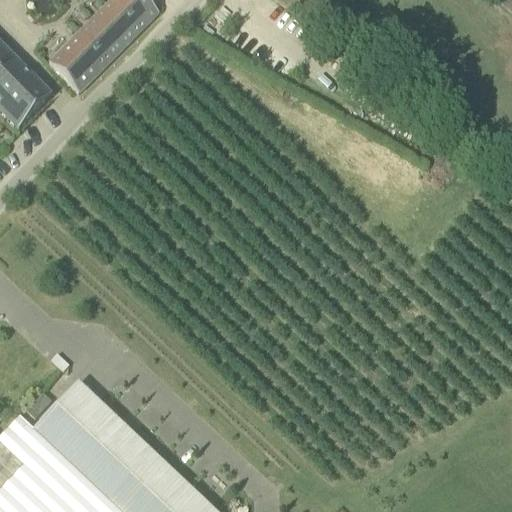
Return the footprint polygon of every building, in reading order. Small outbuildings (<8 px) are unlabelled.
[(78,98),(158,18),(139,0),(116,0),(48,69),(78,98)] [(0,117),(18,135),(50,102),(0,52),(0,117)] [(19,424),(0,443),(0,450),(64,511),(207,511),(76,389),(32,436),(19,424)] [(26,416),(34,424),(50,407),(42,399),(26,416)] [(0,511),(64,511),(0,450),(0,511)]
